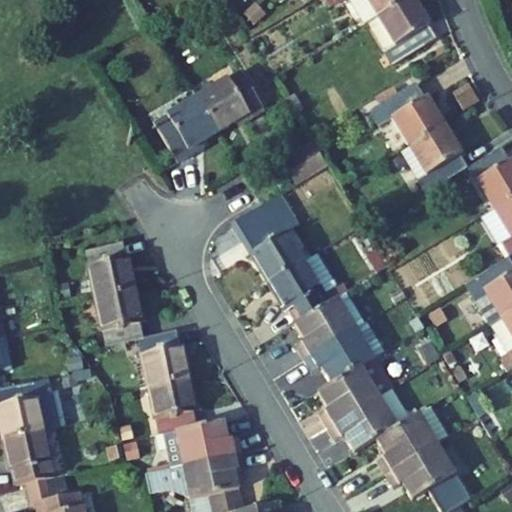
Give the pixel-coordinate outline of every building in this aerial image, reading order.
[(366,0),(378,18),(408,0),(366,0)] [(414,0),(408,0),(378,18),(395,48),(385,53),(393,67),(437,41),(428,27),(430,26),(414,0)] [(395,48),(378,18),(368,24),(385,53),(395,48)] [(198,99),(219,134),(235,125),(250,116),(252,120),(265,113),(241,73),(198,99)] [(392,120),(410,148),(444,127),(427,99),(426,100),(417,85),(398,96),(379,108),(370,113),(379,128),(392,120)] [(373,97),(379,108),(398,96),(392,85),(373,97)] [(304,110),(295,96),(287,101),(296,115),(304,110)] [(154,126),(178,166),(191,158),(188,153),(203,144),(219,134),(198,99),(154,126)] [(238,129),(252,120),(250,116),(235,125),(238,129)] [(401,154),(426,195),(468,170),(460,157),(462,156),(444,127),(410,148),(401,154)] [(281,163),(296,187),(328,168),(313,143),(281,163)] [(188,153),(191,158),(205,149),(203,144),(188,153)] [(494,211),(511,200),(511,161),(510,162),(502,149),(469,169),(494,211)] [(295,248),(287,235),(299,228),(280,197),(234,225),(252,254),(250,255),(268,285),(304,263),(295,248)] [(511,200),(494,211),(511,240),(503,245),(511,258),(511,257),(511,200)] [(295,248),(307,241),(299,228),(287,235),(295,248)] [(96,300),(136,292),(128,259),(127,259),(124,244),(86,252),(96,300)] [(490,327),(511,314),(511,262),(510,259),(465,285),(490,327)] [(286,314),(293,310),(300,322),(337,300),(331,291),(323,296),(304,263),(268,285),(286,314)] [(136,292),(96,300),(107,348),(139,341),(144,340),(140,325),(143,324),(136,292)] [(337,300),(300,322),(294,325),(304,342),(296,347),(304,361),(364,325),(346,294),(337,300)] [(511,363),(511,314),(490,327),(511,363)] [(4,339),(24,335),(20,315),(0,319),(4,339)] [(364,325),(304,361),(313,375),(321,369),(331,386),(374,360),(384,354),(366,324),(364,325)] [(144,340),(139,341),(149,389),(189,380),(181,347),(180,348),(177,333),(144,340)] [(320,416),(328,429),(392,391),(392,390),(374,360),(331,386),(318,394),(328,410),(320,416)] [(509,389),(511,387),(511,371),(502,378),(509,389)] [(189,380),(149,389),(160,436),(164,435),(196,428),(193,413),(196,413),(189,380)] [(0,421),(4,441),(45,432),(38,399),(50,396),(52,396),(49,381),(1,391),(0,391),(0,421)] [(392,391),(328,429),(336,443),(345,438),(355,454),(376,441),(410,421),(392,391)] [(57,429),(50,396),(38,399),(45,432),(57,429)] [(449,439),(431,408),(410,421),(376,441),(386,458),(377,463),(385,477),(437,446),(449,439)] [(172,470),(183,468),(236,456),(232,440),(229,441),(225,422),(196,428),(164,435),(171,465),(172,470)] [(13,474),(16,488),(22,487),(51,481),(55,480),(45,432),(4,441),(11,474),(13,474)] [(437,446),(385,477),(394,491),(403,485),(413,502),(456,476),(437,446)] [(236,456),(183,468),(192,511),(238,511),(244,511),(236,473),(239,472),(236,456)] [(84,511),(81,494),(55,500),(51,481),(22,487),(26,506),(35,504),(37,511),(84,511)] [(281,511),(279,503),(244,511),(238,511),(281,511)]
